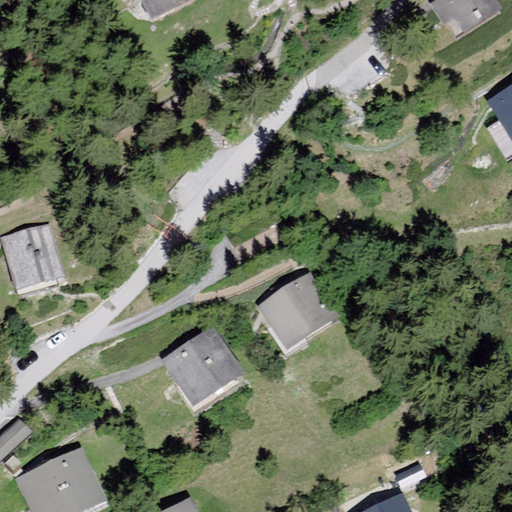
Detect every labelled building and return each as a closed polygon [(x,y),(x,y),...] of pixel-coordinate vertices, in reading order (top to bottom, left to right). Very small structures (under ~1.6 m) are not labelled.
[(142,0),(153,19),(187,0),(142,0)] [(496,0),(434,0),(430,3),(443,24),(450,19),(459,34),(501,8),(496,0)] [(511,84),(487,101),(511,138),(511,84)] [(48,222),(1,237),(17,290),(65,275),(48,222)] [(309,273),(257,304),(284,349),(336,318),(309,273)] [(213,326),(164,359),(194,404),(243,371),(213,326)] [(20,418),(0,436),(0,459),(32,432),(20,418)] [(80,447),(15,480),(30,511),(77,511),(105,498),(80,447)] [(412,511),(402,493),(365,511),(412,511)] [(199,511),(190,496),(160,511),(199,511)]
